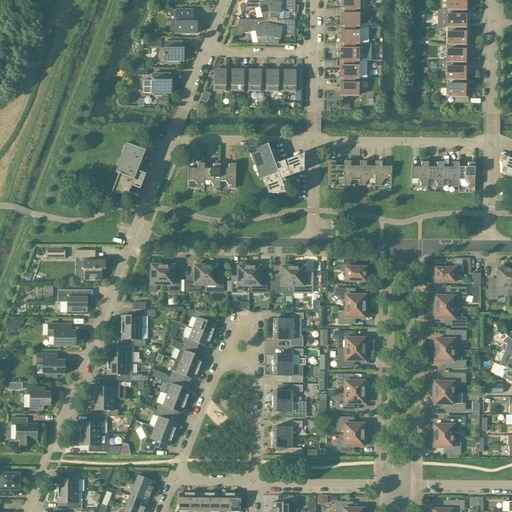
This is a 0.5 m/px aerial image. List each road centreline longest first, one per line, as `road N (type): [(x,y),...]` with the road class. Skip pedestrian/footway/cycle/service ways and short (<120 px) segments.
road 1 (residential): [(25,511),(129,241)]
road 2 (residential): [(391,245),(388,485)]
road 3 (residential): [(407,485),(410,246)]
road 4 (residential): [(129,241),(311,243)]
road 5 (residential): [(491,142),(312,141)]
road 6 (residential): [(312,139),(169,140)]
road 7 (residential): [(213,382),(244,319),(254,327),(254,384)]
road 8 (residential): [(252,483),(388,485)]
road 9 (residential): [(491,142),(492,22)]
